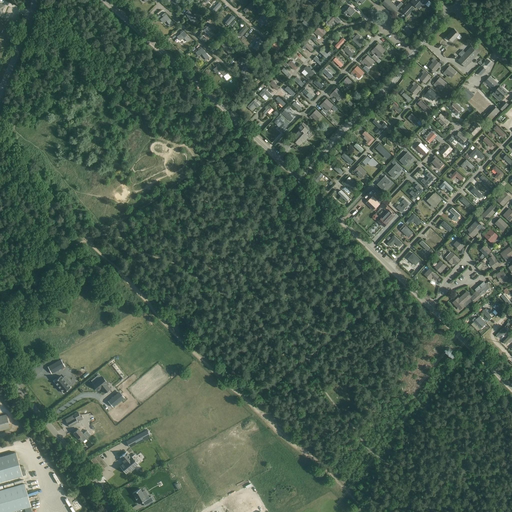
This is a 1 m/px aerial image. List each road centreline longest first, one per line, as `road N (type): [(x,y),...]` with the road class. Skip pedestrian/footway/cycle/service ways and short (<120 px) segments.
road 1 (unknown): [(367,511),(84,240)]
road 2 (unclassified): [(511,385),(297,181)]
road 3 (unclassified): [(297,181),(103,0)]
road 4 (unclassified): [(297,181),(396,78),(446,9),(455,10)]
road 5 (unclassified): [(121,511),(0,366)]
